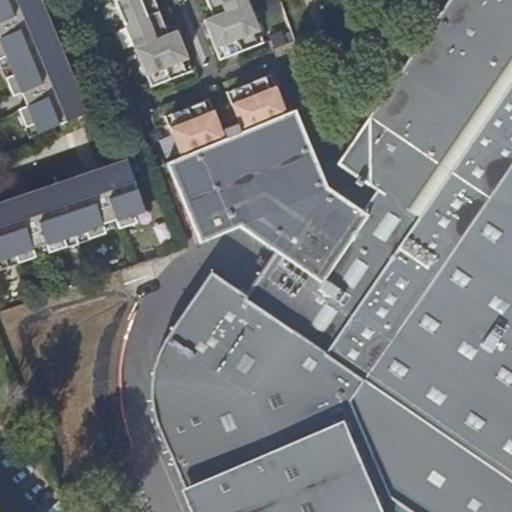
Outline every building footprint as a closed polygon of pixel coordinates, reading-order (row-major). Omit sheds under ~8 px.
[(88,111),(41,0),(0,0),(0,21),(20,14),(25,27),(0,36),(0,58),(8,55),(15,72),(7,75),(14,94),(47,81),(52,93),(20,106),(27,125),(35,122),(39,131),(88,111)] [(152,89),(169,82),(154,42),(145,19),(137,0),(116,0),(117,1),(127,26),(136,49),(152,89)] [(154,42),(169,82),(172,81),(193,73),(177,33),(168,36),(159,14),(154,0),(137,0),(145,19),(154,42)] [(511,511),(511,0),(451,0),(371,118),(371,187),(378,193),(362,215),(337,197),(287,214),(243,229),(278,253),(275,258),(270,265),(246,299),(205,271),(191,281),(165,313),(157,329),(148,360),(148,401),(156,433),(161,441),(191,511),(511,511)] [(223,61),(231,57),(217,17),(210,0),(208,0),(216,18),(207,21),(223,61)] [(210,0),(217,17),(231,57),(244,52),(266,43),(250,4),(248,0),(210,0)] [(287,214),(337,197),(330,192),(297,112),(288,115),(273,76),(242,88),(257,128),(287,214)] [(243,229),(287,214),(257,128),(242,88),(228,94),(237,118),(228,121),(219,125),(210,101),(181,113),(196,153),(227,235),(243,229)] [(202,245),(227,235),(196,153),(181,113),(166,118),(182,159),(168,165),(202,245)] [(0,205),(0,260),(1,262),(87,232),(90,240),(107,234),(104,225),(117,221),(120,230),(138,224),(135,216),(146,212),(128,162),(100,172),(112,206),(107,208),(106,204),(97,207),(87,176),(30,195),(37,214),(24,218),(17,200),(0,205)] [(262,259),(270,265),(275,258),(271,256),(262,259)]
